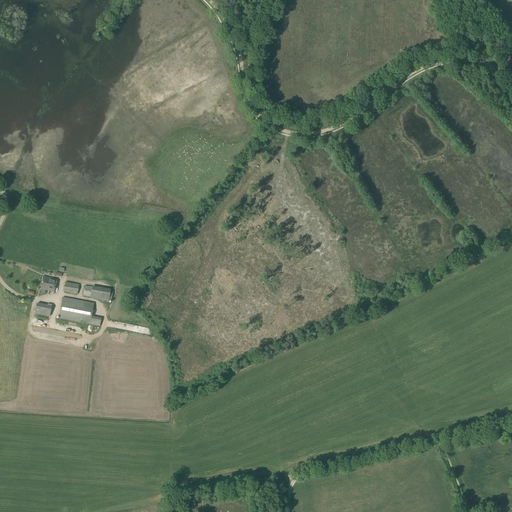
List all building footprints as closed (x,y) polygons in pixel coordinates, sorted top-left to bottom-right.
[(47,289),(54,291),(56,281),(49,279),(49,278),(43,277),(41,289),(47,291),(47,289)] [(64,292),(77,294),(79,285),(65,282),(64,292)] [(90,298),(109,302),(109,300),(112,301),(113,291),(111,291),(111,289),(92,286),(92,287),(85,286),(83,296),(90,297),(90,298)] [(81,323),(85,323),(100,326),(101,318),(91,316),(94,304),(85,302),(63,298),(59,318),(81,323)] [(50,317),(51,307),(37,304),(35,314),(50,317)]
